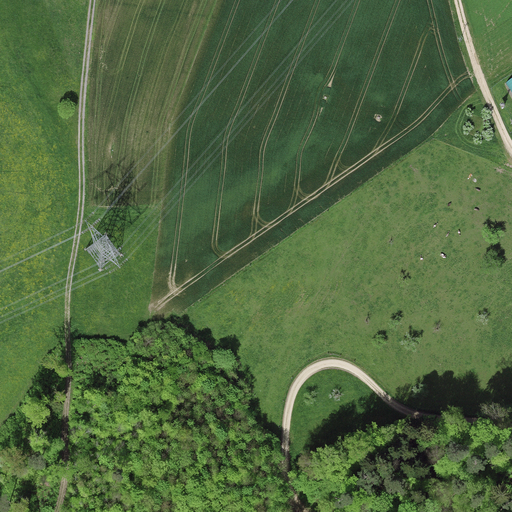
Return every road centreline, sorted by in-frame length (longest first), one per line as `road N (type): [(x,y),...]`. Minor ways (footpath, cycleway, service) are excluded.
road 1 (track): [(511,424),(408,412),(354,369),(310,368),(293,390),(285,437),(285,472),(302,511)]
road 2 (track): [(94,0),(67,317)]
road 3 (track): [(52,511),(66,464),(67,317)]
road 4 (track): [(511,143),(456,0)]
